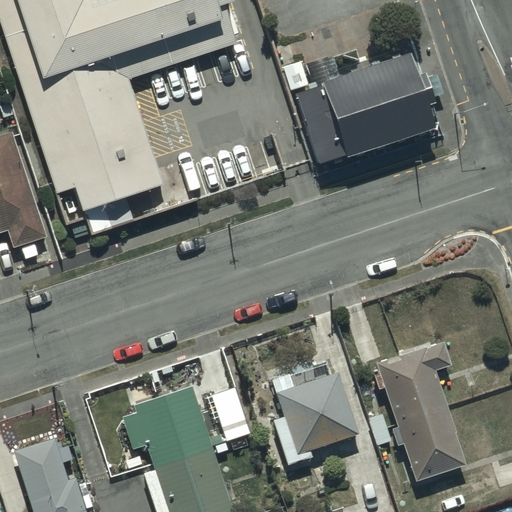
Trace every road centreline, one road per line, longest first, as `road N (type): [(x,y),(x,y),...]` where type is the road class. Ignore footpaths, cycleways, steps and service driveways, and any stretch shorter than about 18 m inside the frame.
road 1 (tertiary): [(511,182),(0,352)]
road 2 (residential): [(469,0),(511,120)]
